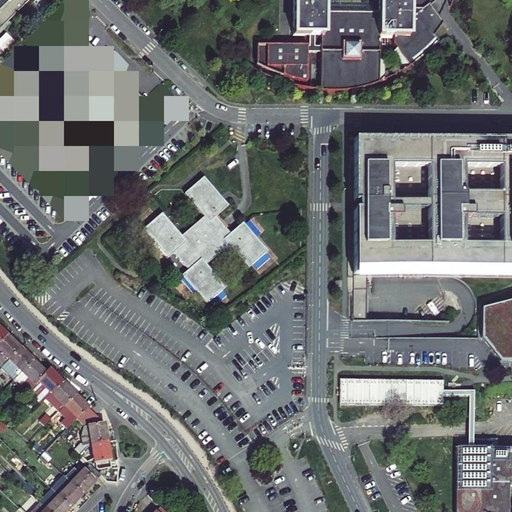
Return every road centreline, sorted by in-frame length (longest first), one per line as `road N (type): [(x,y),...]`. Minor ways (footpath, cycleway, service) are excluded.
road 1 (unclassified): [(323,116),(319,418),(360,511)]
road 2 (unclassified): [(100,0),(218,110),(323,116)]
road 3 (unclassified): [(323,116),(511,118)]
road 4 (residential): [(176,438),(77,363)]
road 5 (residential): [(77,363),(167,448)]
